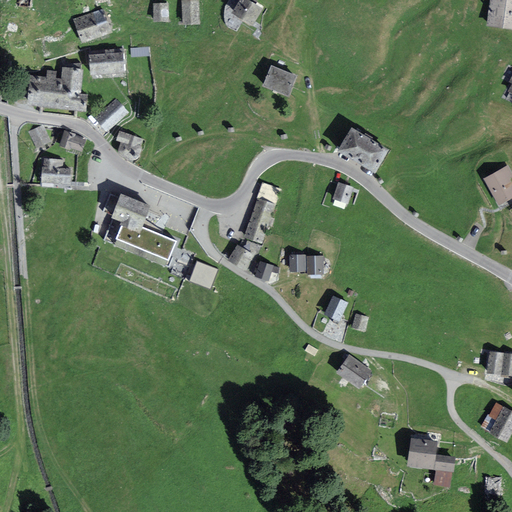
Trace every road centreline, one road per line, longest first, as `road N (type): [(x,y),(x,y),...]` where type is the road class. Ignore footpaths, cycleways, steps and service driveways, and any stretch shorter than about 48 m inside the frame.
road 1 (unclassified): [(208,206),(202,236),(213,252),(273,290),(328,341),(442,367),(453,380),(455,418),(511,469)]
road 2 (track): [(11,112),(43,432),(90,511)]
road 3 (unclassified): [(511,278),(416,224),(332,162),(273,156),(234,202),(208,206)]
road 4 (track): [(0,198),(21,426),(0,453)]
road 5 (unclassified): [(208,206),(135,173),(80,125),(0,108)]
